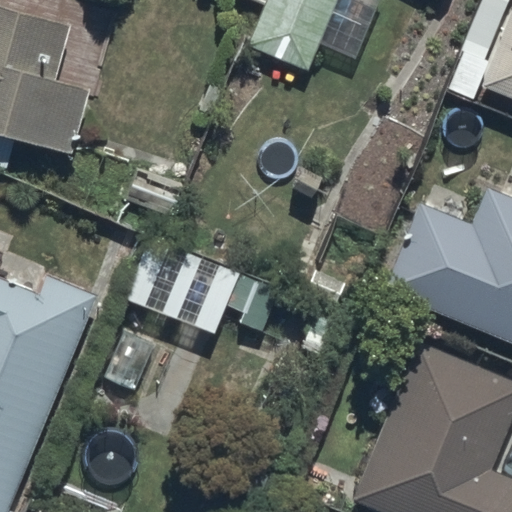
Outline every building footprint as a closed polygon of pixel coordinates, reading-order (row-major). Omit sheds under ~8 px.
[(0,0),(0,127),(69,146),(87,82),(52,73),(67,19),(0,0)] [(326,0),(261,0),(244,40),(298,64),(326,0)] [(511,0),(510,0),(479,81),(511,94),(511,0)] [(417,196),(377,287),(511,339),(511,190),(483,178),(468,218),(417,196)] [(143,227),(118,293),(208,327),(219,300),(237,307),(233,319),(259,328),(278,278),(233,261),(143,227)] [(0,511),(2,511),(92,290),(47,272),(39,286),(0,270),(0,511)] [(511,408),(511,383),(413,343),(350,495),(392,511),(511,511),(511,472),(489,463),(511,408)]
